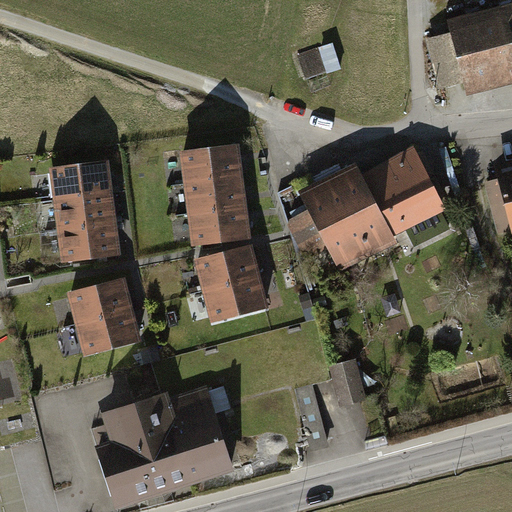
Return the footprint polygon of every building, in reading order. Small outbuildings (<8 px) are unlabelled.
[(511,8),(443,24),(446,36),(429,40),(442,92),(458,88),(461,100),(511,88),(511,8)] [(335,44),(300,54),(307,79),(342,69),(335,44)] [(179,154),(183,183),(241,174),(237,145),(179,154)] [(362,163),(304,190),(313,208),(289,219),(313,269),(336,259),(342,271),(402,243),(397,231),(444,209),(416,150),(367,173),(362,163)] [(511,157),(496,161),(501,182),(488,185),(501,238),(511,235),(511,157)] [(49,171),(54,202),(112,193),(107,163),(49,171)] [(246,205),(241,174),(183,183),(188,214),(246,205)] [(117,230),(112,193),(54,202),(59,238),(117,230)] [(251,238),(246,205),(188,214),(192,246),(251,238)] [(120,257),(117,230),(59,238),(63,265),(120,257)] [(194,263),(204,295),(261,278),(252,246),(194,263)] [(270,308),(261,278),(204,295),(212,325),(270,308)] [(68,297),(76,326),(132,311),(124,282),(68,297)] [(140,341),(132,311),(76,326),(84,356),(140,341)] [(357,362),(330,369),(339,404),(367,397),(357,362)] [(315,385),(295,390),(311,451),(331,446),(315,385)] [(110,443),(96,447),(116,511),(233,475),(214,414),(233,409),(226,386),(172,403),(170,395),(102,416),(110,443)]
